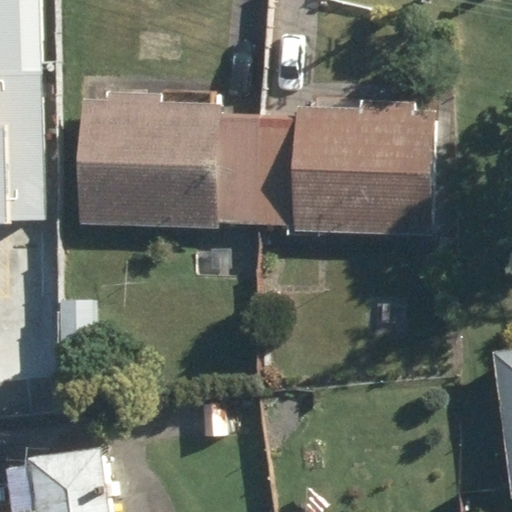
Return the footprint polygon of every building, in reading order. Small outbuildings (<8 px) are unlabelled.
[(259,226),(261,118),(221,118),(221,103),(163,100),(163,94),(105,93),(105,99),(83,99),(80,226),(228,229),(229,226),(259,226)] [(261,118),(259,226),(289,227),(289,233),(433,236),(436,109),(417,109),(417,102),(360,101),(360,108),(297,105),(297,119),(261,118)] [(0,271),(14,271),(12,121),(0,121),(0,271)] [(0,390),(42,387),(38,335),(60,334),(58,301),(0,305),(0,390)] [(511,352),(490,356),(511,500),(511,499),(511,352)] [(165,408),(168,432),(195,428),(192,404),(165,408)] [(126,410),(126,434),(161,432),(160,409),(126,410)] [(107,511),(96,448),(27,461),(28,465),(2,469),(9,511),(107,511)]
